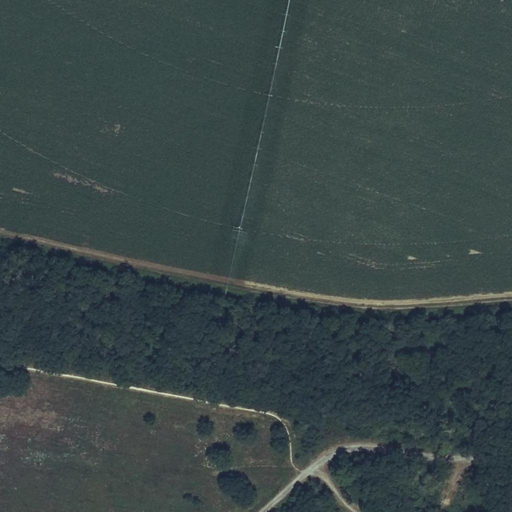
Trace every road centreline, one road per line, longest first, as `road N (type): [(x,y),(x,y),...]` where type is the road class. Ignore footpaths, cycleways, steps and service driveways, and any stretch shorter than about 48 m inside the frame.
road 1 (track): [(511,299),(308,301),(0,234)]
road 2 (track): [(0,362),(271,411),(284,417),(302,475)]
road 3 (track): [(313,467),(360,449),(462,458),(511,444)]
